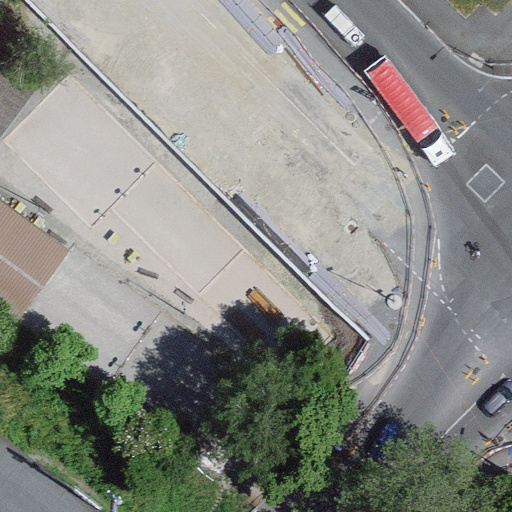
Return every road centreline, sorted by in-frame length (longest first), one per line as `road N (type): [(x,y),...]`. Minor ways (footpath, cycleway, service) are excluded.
road 1 (tertiary): [(343,511),(511,304)]
road 2 (secondary): [(511,178),(348,0)]
